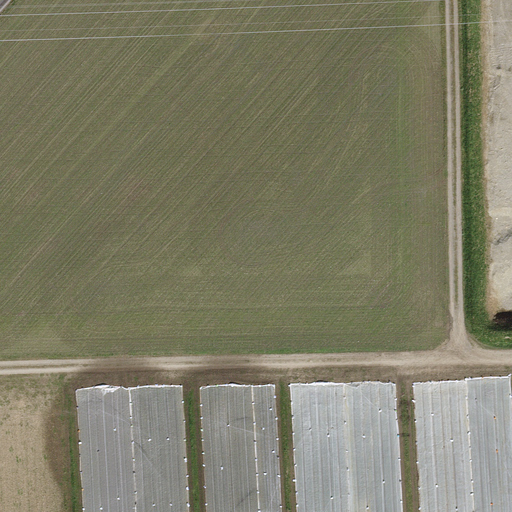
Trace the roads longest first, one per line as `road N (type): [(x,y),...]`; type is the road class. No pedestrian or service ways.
road 1 (track): [(511,360),(0,372)]
road 2 (track): [(457,362),(449,0)]
